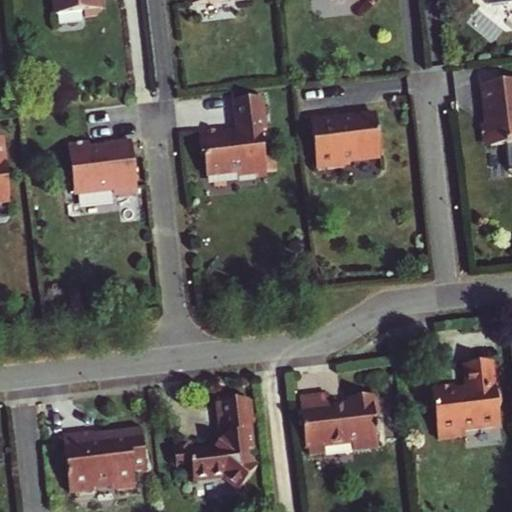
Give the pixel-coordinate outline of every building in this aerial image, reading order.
[(100,9),(98,0),(48,0),(50,14),(79,11),(80,18),(94,16),(93,10),(100,9)] [(484,143),(484,148),(511,145),(511,82),(477,87),(481,125),(476,126),(479,143),(484,143)] [(218,131),(193,133),(196,159),(200,159),(202,177),(232,174),(233,179),(251,176),(251,172),(261,171),(257,133),(261,133),(258,99),(228,103),(231,133),(219,134),(218,131)] [(374,156),(370,115),(333,119),(333,115),(304,118),(309,164),(320,163),(321,169),(338,167),(342,159),(374,156)] [(126,192),(129,191),(124,142),(99,145),(99,149),(84,150),(83,143),(61,145),(67,196),(106,192),(106,194),(110,194),(114,197),(123,196),(126,192)] [(262,180),(261,171),(251,172),(251,176),(252,181),(262,180)] [(467,391),(454,392),(453,388),(434,391),(434,394),(432,394),(437,440),(463,437),(463,431),(500,427),(498,404),(502,404),(499,378),(494,378),(492,361),(464,365),(467,391)] [(327,397),(298,401),(304,451),(308,450),(308,456),(323,455),(323,449),(351,446),(352,453),(378,450),(376,437),(378,436),(374,420),(377,419),(375,401),(373,402),(373,398),(348,401),(349,407),(329,410),(327,397)] [(255,468),(248,463),(247,453),(253,453),(247,402),(217,406),(222,441),(212,451),(192,453),(192,446),(173,448),(173,453),(209,481),(222,479),(239,491),(255,468)] [(135,471),(147,470),(142,431),(113,434),(111,438),(111,440),(98,441),(97,440),(95,436),(92,437),(92,435),(62,438),(69,494),(94,491),(94,487),(112,485),(113,491),(137,488),(135,471)] [(192,483),(209,481),(173,453),(176,471),(190,469),(192,483)]
